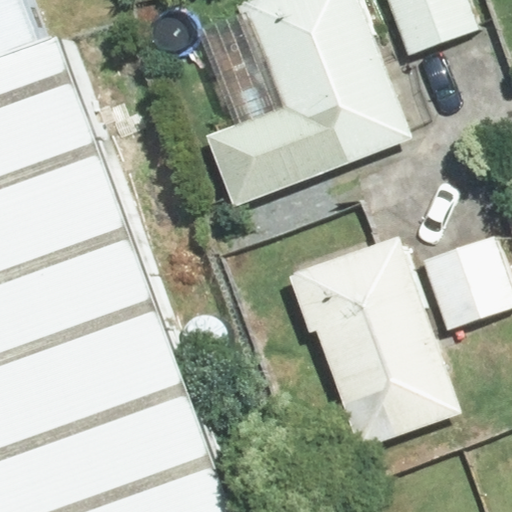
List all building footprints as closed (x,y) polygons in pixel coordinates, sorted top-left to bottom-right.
[(223,511),(38,0),(0,0),(0,433),(28,511),(223,511)] [(361,0),(246,0),(283,106),(203,134),(228,206),(411,144),(361,0)] [(468,0),(384,0),(408,60),(481,32),(468,0)] [(511,269),(499,233),(421,262),(444,323),(511,297),(511,269)] [(315,329),(352,445),(418,424),(430,462),(471,449),(404,235),(288,271),(307,332),(315,329)] [(493,383),(468,392),(478,419),(511,407),(511,337),(481,348),(493,383)]
